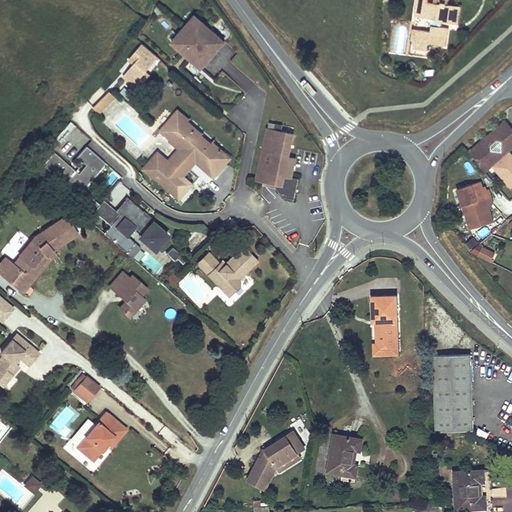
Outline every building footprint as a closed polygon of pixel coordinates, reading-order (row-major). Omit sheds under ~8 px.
[(455,22),(457,5),(447,4),(434,3),(429,2),(428,0),(417,0),(416,16),(433,18),(431,30),(414,28),(412,40),(415,40),(414,49),(427,51),(428,43),(442,45),(443,41),(445,41),(447,27),(440,26),(441,19),(455,22)] [(202,71),(225,44),(196,18),(172,45),(202,71)] [(141,45),(129,58),(137,65),(125,79),(136,88),(160,61),(141,45)] [(100,100),(107,94),(101,88),(95,95),(100,100)] [(110,93),(96,110),(104,116),(118,100),(110,93)] [(150,128),(155,122),(144,113),(139,120),(150,128)] [(157,155),(145,170),(180,200),(193,185),(184,177),(190,170),(183,165),(190,157),(212,176),(229,157),(212,142),(208,148),(199,141),(203,136),(177,113),(164,128),(174,137),(171,141),(180,149),(167,164),(157,155)] [(511,154),(509,151),(511,148),(511,128),(506,121),(471,150),(487,170),(493,165),(511,186),(511,185),(511,154)] [(60,143),(74,127),(70,123),(55,139),(60,143)] [(288,159),(293,136),(281,134),(283,127),(275,126),(274,132),(268,131),(256,182),(276,187),(276,191),(284,200),(294,202),(298,181),(291,180),(295,161),(288,159)] [(82,190),(105,164),(86,147),(76,158),(85,166),(77,174),(54,154),(40,169),(74,199),(82,190)] [(479,175),(456,181),(469,228),(493,222),(489,208),(488,205),(492,204),(493,204),(489,189),(487,189),(484,190),(483,188),(479,175)] [(92,199),(82,190),(74,199),(84,208),(92,199)] [(147,219),(141,214),(142,212),(126,198),(115,212),(114,212),(119,216),(109,226),(102,234),(110,241),(124,253),(125,254),(134,244),(126,237),(133,228),(141,235),(156,249),(167,237),(151,223),(147,228),(145,226),(142,224),(147,219)] [(96,209),(93,206),(96,203),(92,199),(84,208),(91,214),(93,212),(96,209)] [(119,216),(114,212),(115,212),(103,201),(99,205),(96,209),(93,212),(109,226),(119,216)] [(145,226),(150,220),(148,218),(142,212),(141,214),(147,219),(142,224),(145,226)] [(35,236),(19,255),(36,270),(48,256),(56,251),(78,234),(67,217),(35,236)] [(8,244),(18,251),(25,241),(15,234),(8,244)] [(156,249),(141,235),(138,238),(153,252),(156,249)] [(479,244),(475,239),(466,246),(470,251),(479,244)] [(206,252),(194,264),(203,274),(208,274),(211,276),(210,281),(216,286),(219,284),(230,295),(238,287),(238,280),(244,274),(257,262),(242,246),(223,264),(218,264),(206,252)] [(483,247),(478,256),(491,262),(495,253),(483,247)] [(185,261),(173,248),(166,254),(174,262),(176,259),(182,265),(185,261)] [(19,255),(12,263),(26,275),(14,287),(23,294),(51,260),(58,254),(56,251),(48,256),(36,270),(19,255)] [(5,257),(0,263),(0,274),(14,287),(26,275),(12,263),(5,257)] [(147,290),(131,276),(129,279),(122,273),(109,287),(120,297),(122,295),(126,298),(126,299),(126,300),(126,301),(125,302),(118,309),(129,318),(144,301),(140,297),(147,290)] [(170,286),(176,280),(172,275),(166,281),(170,286)] [(219,284),(216,286),(227,298),(230,295),(219,284)] [(398,345),(396,293),(371,293),(372,319),(375,319),(380,319),(380,324),(376,329),(376,341),(381,345),(398,345)] [(0,298),(0,321),(4,324),(15,310),(0,298)] [(0,365),(1,366),(0,367),(0,383),(9,373),(14,377),(21,368),(16,364),(20,359),(29,367),(39,355),(16,336),(1,354),(4,357),(0,362),(0,365)] [(398,345),(381,345),(376,341),(373,341),(373,353),(398,353),(398,345)] [(474,430),(470,354),(432,356),(435,432),(474,430)] [(9,373),(0,383),(0,384),(5,388),(14,377),(9,373)] [(99,389),(85,378),(73,392),(87,403),(99,389)] [(106,413),(77,450),(94,464),(111,444),(116,437),(119,440),(121,442),(129,432),(106,413)] [(247,479),(264,489),(277,467),(297,453),(304,448),(293,431),(267,449),(267,450),(263,457),(261,456),(247,479)] [(362,439),(334,435),(327,471),(356,476),(362,439)] [(111,444),(113,446),(119,440),(116,437),(111,444)] [(297,453),(277,467),(280,470),(300,456),(297,453)] [(483,470),(454,472),(456,509),(472,509),(471,511),(485,511),(485,496),(481,496),(480,482),(484,481),(483,470)] [(41,485),(31,476),(22,487),(33,495),(41,485)] [(443,511),(443,501),(430,501),(430,511),(443,511)] [(429,509),(428,502),(420,503),(420,510),(429,509)]
